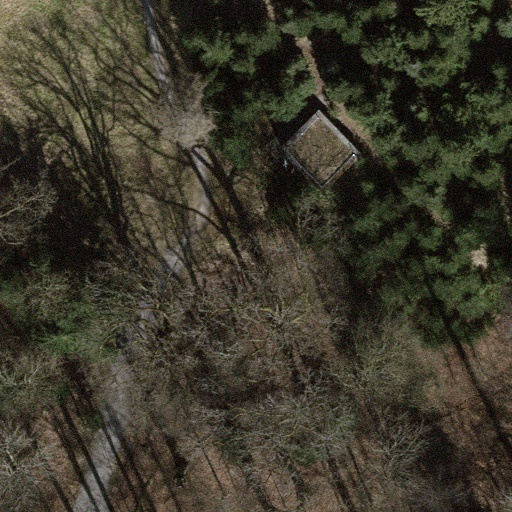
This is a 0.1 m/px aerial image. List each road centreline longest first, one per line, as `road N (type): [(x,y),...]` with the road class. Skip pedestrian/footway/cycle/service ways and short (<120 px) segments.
road 1 (track): [(88,511),(150,292),(212,234)]
road 2 (track): [(212,234),(222,187),(171,96),(147,0)]
